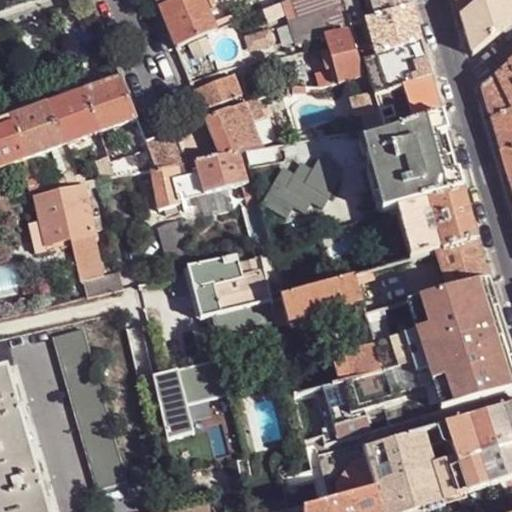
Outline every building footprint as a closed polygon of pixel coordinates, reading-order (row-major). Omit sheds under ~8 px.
[(155,0),(159,9),(180,0),(155,0)] [(176,49),(217,31),(204,0),(180,0),(159,9),(176,49)] [(204,0),(217,31),(225,27),(231,25),(220,0),(204,0)] [(289,0),(287,0),(282,3),(288,21),(295,18),(289,0)] [(297,0),(289,0),(295,18),(288,21),(295,46),(326,37),(337,33),(326,6),(304,14),(297,0)] [(337,33),(349,31),(354,29),(352,26),(342,0),(297,0),(304,14),(326,6),(337,33)] [(358,0),(342,0),(352,26),(364,23),(358,0)] [(368,0),(374,20),(411,10),(408,0),(368,0)] [(455,0),(461,19),(482,4),(493,0),(455,0)] [(511,24),(511,8),(510,0),(493,0),(482,4),(461,19),(473,57),(511,25),(511,24)] [(420,44),(411,10),(374,20),(368,22),(378,57),(420,44)] [(366,77),(349,31),(337,33),(326,37),(330,50),(340,84),(366,77)] [(420,44),(378,57),(381,68),(385,82),(388,94),(430,81),(420,44)] [(330,50),(317,54),(318,58),(327,88),(340,84),(330,50)] [(369,71),(381,68),(378,57),(365,61),(369,71)] [(481,90),(490,122),(511,115),(511,75),(507,68),(481,90)] [(82,92),(99,133),(131,121),(135,119),(119,77),(82,92)] [(194,93),(203,114),(235,101),(243,98),(235,77),(194,93)] [(441,118),(430,81),(388,94),(378,97),(384,113),(387,123),(391,134),(441,118)] [(378,97),(388,94),(385,82),(374,86),(378,97)] [(46,105),(63,147),(95,135),(99,133),(82,92),(46,105)] [(238,106),(230,109),(239,131),(233,134),(243,156),(246,155),(264,151),(254,124),(265,119),(265,118),(258,100),(254,102),(239,109),(238,106)] [(46,105),(10,118),(27,160),(58,149),(63,147),(46,105)] [(241,156),(243,156),(233,134),(239,131),(230,109),(205,119),(222,159),(241,156)] [(368,127),(387,123),(384,113),(365,116),(368,127)] [(511,115),(490,122),(500,154),(511,152),(511,115)] [(0,122),(0,170),(23,162),(27,160),(10,118),(0,122)] [(441,118),(391,134),(361,142),(361,143),(363,143),(366,160),(380,215),(395,211),(395,212),(396,214),(463,195),(446,137),(441,120),(441,118)] [(135,119),(131,121),(134,130),(132,131),(138,147),(145,142),(135,119)] [(391,134),(387,123),(368,127),(358,129),(361,142),(391,134)] [(171,132),(148,141),(160,170),(172,168),(184,166),(171,132)] [(99,133),(95,135),(98,145),(96,146),(101,160),(110,157),(99,133)] [(63,147),(58,149),(62,158),(59,160),(65,174),(68,172),(73,170),(63,147)] [(276,162),(273,150),(248,156),(251,168),(276,162)] [(511,152),(500,154),(510,187),(511,186),(511,152)] [(241,156),(222,159),(184,166),(172,168),(179,202),(248,186),(241,156)] [(118,177),(113,166),(110,157),(101,160),(97,162),(104,180),(118,177)] [(27,160),(23,162),(27,171),(24,173),(31,192),(41,191),(27,160)] [(301,166),(294,178),(282,171),(261,207),(261,210),(284,224),(292,211),(302,218),(309,207),(320,213),(327,201),(326,200),(341,173),(319,161),(312,173),(301,166)] [(118,177),(128,176),(122,162),(113,166),(118,177)] [(180,205),(179,202),(172,168),(160,170),(156,171),(152,171),(162,209),(180,205)] [(74,185),(79,184),(75,176),(73,170),(68,172),(74,185)] [(79,184),(86,183),(82,173),(75,176),(79,184)] [(103,180),(92,182),(93,189),(104,187),(103,180)] [(72,240),(97,234),(95,225),(91,210),(86,187),(37,197),(43,221),(48,245),(72,240)] [(248,211),(259,208),(254,189),(244,192),(248,211)] [(26,193),(2,198),(0,197),(0,210),(2,210),(1,205),(27,200),(26,193)] [(463,195),(396,214),(412,263),(437,256),(476,243),(463,195)] [(100,208),(91,210),(95,225),(101,224),(100,218),(102,218),(100,208)] [(259,244),(267,242),(261,216),(253,219),(259,244)] [(158,224),(171,275),(172,275),(187,271),(189,271),(195,269),(183,218),(165,222),(158,224)] [(43,221),(31,224),(38,255),(49,252),(48,245),(43,221)] [(84,283),(105,278),(97,234),(72,240),(81,283),(84,283)] [(450,295),(489,282),(476,243),(437,256),(450,295)] [(263,261),(235,267),(233,260),(195,269),(189,271),(201,319),(201,321),(213,318),(218,340),(277,326),(273,307),(263,261)] [(192,292),(186,274),(188,272),(187,271),(172,275),(173,279),(174,279),(178,296),(184,295),(192,292)] [(201,319),(189,271),(187,271),(188,272),(186,274),(192,292),(194,302),(198,320),(201,319)] [(105,278),(84,283),(88,299),(125,290),(122,275),(105,278)] [(282,304),(289,328),(363,306),(356,281),(333,288),(282,304)] [(505,332),(489,282),(450,295),(362,323),(366,336),(377,371),(505,332)] [(100,490),(128,482),(85,331),(56,338),(100,490)] [(511,354),(505,332),(377,371),(378,373),(356,379),(340,385),(322,390),(333,428),(321,431),(323,439),(325,448),(511,393),(511,354)] [(356,379),(378,373),(377,371),(366,336),(359,339),(361,347),(347,350),(350,357),(356,379)] [(223,361),(152,379),(169,442),(196,436),(189,408),(232,397),(223,361)] [(0,511),(52,511),(47,492),(52,490),(50,483),(45,484),(26,417),(31,415),(29,408),(23,409),(12,371),(0,374),(0,511)] [(511,409),(445,429),(456,461),(457,460),(469,496),(511,481),(511,409)] [(421,511),(469,496),(457,460),(456,461),(434,468),(422,436),(366,452),(367,460),(376,490),(375,491),(380,511),(421,511)] [(367,460),(354,465),(337,488),(342,502),(375,491),(376,490),(367,460)] [(380,511),(375,491),(342,502),(312,511),(380,511)]
